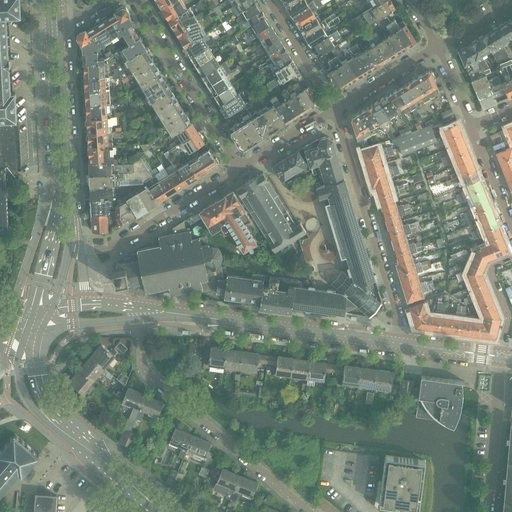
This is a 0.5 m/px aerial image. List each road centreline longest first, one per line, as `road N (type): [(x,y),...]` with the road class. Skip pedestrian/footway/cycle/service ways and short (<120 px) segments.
road 1 (secondary): [(48,27),(55,204),(30,316)]
road 2 (residential): [(143,313),(144,371),(303,511)]
road 3 (tertiary): [(143,313),(396,344)]
road 4 (residential): [(396,344),(395,313),(332,111)]
road 5 (secondary): [(73,244),(60,25)]
road 6 (residential): [(236,167),(136,0)]
road 7 (residential): [(236,167),(107,252),(73,244)]
road 8 (residential): [(487,511),(499,358)]
road 9 (residential): [(332,111),(267,0)]
road 10 (secondary): [(30,316),(19,378),(28,401),(59,424)]
road 11 (residential): [(332,111),(437,49)]
road 12 (residential): [(185,511),(117,452),(87,446)]
